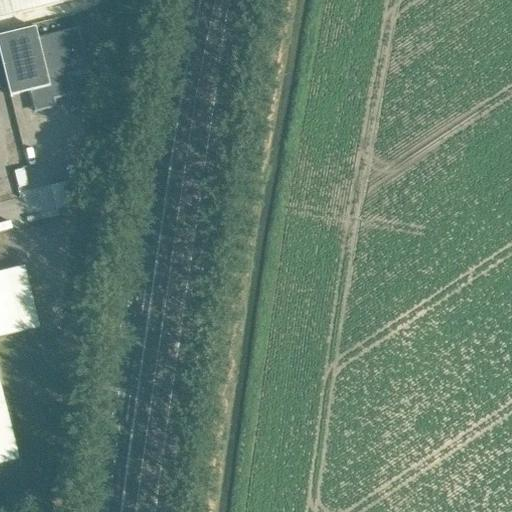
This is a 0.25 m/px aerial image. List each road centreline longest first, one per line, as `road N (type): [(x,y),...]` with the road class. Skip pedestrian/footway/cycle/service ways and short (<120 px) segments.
road 1 (primary): [(199,0),(166,152),(120,511)]
road 2 (primary): [(162,511),(231,0)]
